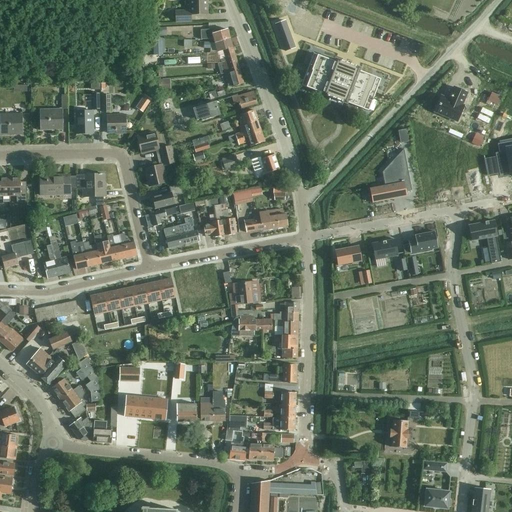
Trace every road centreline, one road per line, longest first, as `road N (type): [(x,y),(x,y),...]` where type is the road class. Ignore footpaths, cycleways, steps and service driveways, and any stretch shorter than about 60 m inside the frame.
road 1 (residential): [(148,267),(118,155),(0,156)]
road 2 (residential): [(300,453),(303,237)]
road 3 (residential): [(299,201),(227,0)]
road 4 (residential): [(242,469),(51,442)]
road 5 (unclassified): [(371,136),(498,0)]
road 6 (residential): [(148,267),(303,237)]
road 7 (residential): [(303,237),(457,208)]
road 8 (residential): [(0,289),(52,290),(148,267)]
road 9 (residential): [(334,397),(472,401)]
road 10 (residential): [(472,401),(449,275)]
